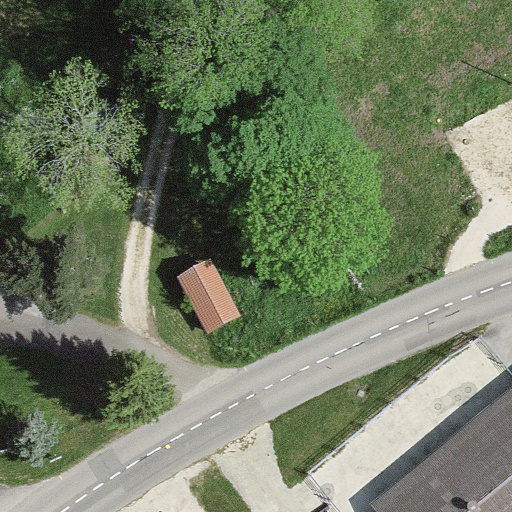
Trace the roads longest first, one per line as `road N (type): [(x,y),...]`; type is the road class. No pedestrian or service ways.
road 1 (tertiary): [(511,276),(239,397)]
road 2 (unclassified): [(239,397),(74,330),(0,317)]
road 3 (tertiary): [(239,397),(55,511)]
